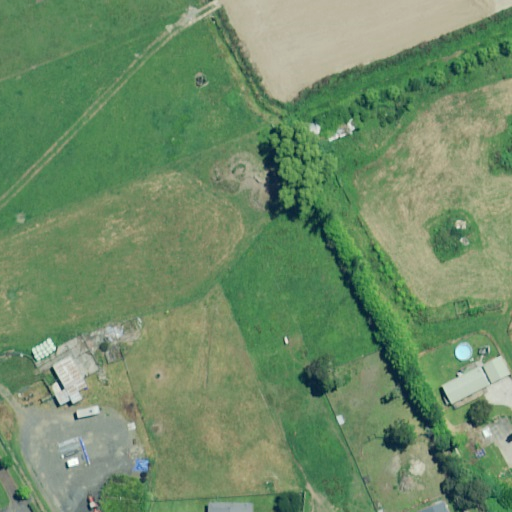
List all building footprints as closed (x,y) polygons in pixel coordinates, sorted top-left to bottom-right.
[(88,386),(72,356),(54,366),(67,389),(57,395),(62,406),(73,400),(75,404),(84,399),(79,391),(88,386)] [(511,374),(502,357),(485,366),(494,383),(511,374)] [(490,385),(481,367),(444,386),(454,404),(490,385)] [(449,511),(446,502),(422,511),(449,511)] [(253,511),(254,505),(210,503),(209,511),(253,511)]
